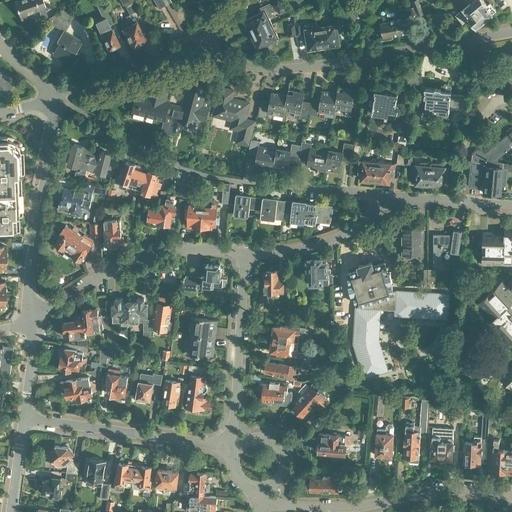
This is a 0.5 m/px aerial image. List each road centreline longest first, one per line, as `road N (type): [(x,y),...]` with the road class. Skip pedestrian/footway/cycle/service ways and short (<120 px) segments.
road 1 (residential): [(53,99),(188,169),(392,197)]
road 2 (residential): [(204,50),(269,69),(511,31)]
road 3 (residential): [(511,496),(439,491),(361,507),(257,504)]
road 4 (residential): [(245,251),(151,254),(31,318)]
road 5 (residential): [(31,318),(28,287),(53,99)]
road 6 (residential): [(231,446),(21,417)]
road 7 (residential): [(231,446),(245,251)]
road 8 (residential): [(392,197),(325,241),(245,251)]
road 9 (residential): [(53,99),(204,50)]
road 10 (residential): [(462,201),(470,137),(497,100),(511,100)]
